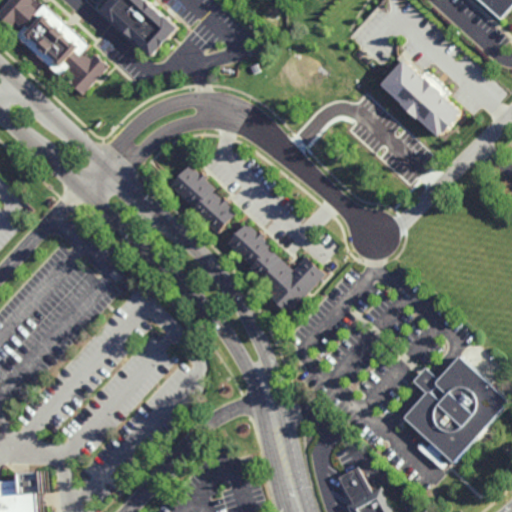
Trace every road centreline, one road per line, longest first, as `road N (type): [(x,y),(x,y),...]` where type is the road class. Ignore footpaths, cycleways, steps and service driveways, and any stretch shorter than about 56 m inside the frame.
road 1 (tertiary): [(273,403),(264,350),(211,263),(0,64)]
road 2 (tertiary): [(0,112),(208,310),(273,403)]
road 3 (residential): [(212,107),(269,133),(376,238)]
road 4 (residential): [(376,238),(410,221),(511,117)]
road 5 (residential): [(212,107),(190,100),(159,109),(102,160),(83,189)]
road 6 (residential): [(83,189),(118,174),(161,134),(212,107)]
